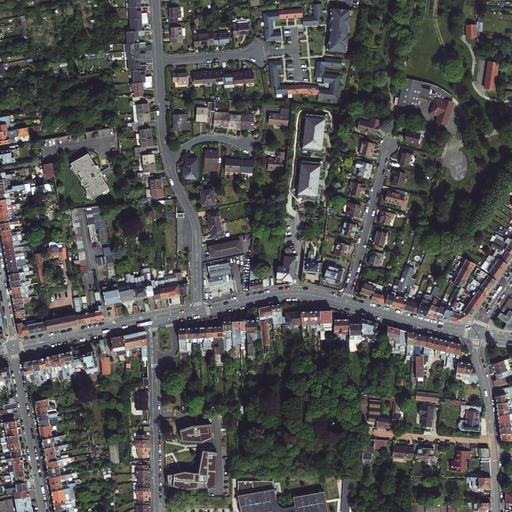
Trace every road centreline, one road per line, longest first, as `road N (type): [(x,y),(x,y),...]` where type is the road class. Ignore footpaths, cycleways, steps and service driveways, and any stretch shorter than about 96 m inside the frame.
road 1 (residential): [(14,347),(44,511)]
road 2 (residential): [(345,303),(388,145)]
road 3 (residential): [(197,311),(195,223),(167,158)]
road 4 (residential): [(158,511),(155,358)]
road 5 (tertiary): [(345,303),(295,293),(197,311)]
road 6 (tertiary): [(153,320),(14,347)]
road 7 (tertiary): [(477,334),(345,303)]
road 8 (residential): [(493,441),(364,432)]
